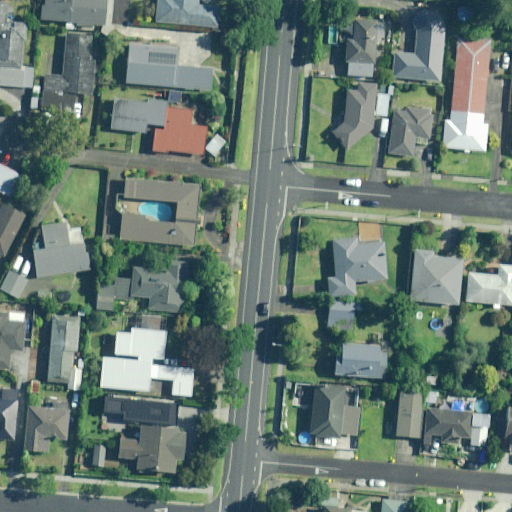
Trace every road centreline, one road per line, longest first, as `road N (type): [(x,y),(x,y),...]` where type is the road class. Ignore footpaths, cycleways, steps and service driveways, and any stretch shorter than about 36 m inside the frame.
road 1 (primary): [(243,460),(267,185)]
road 2 (residential): [(511,482),(243,460)]
road 3 (unclassified): [(511,206),(267,185)]
road 4 (primary): [(267,185),(282,0)]
road 5 (residential): [(0,500),(133,511)]
